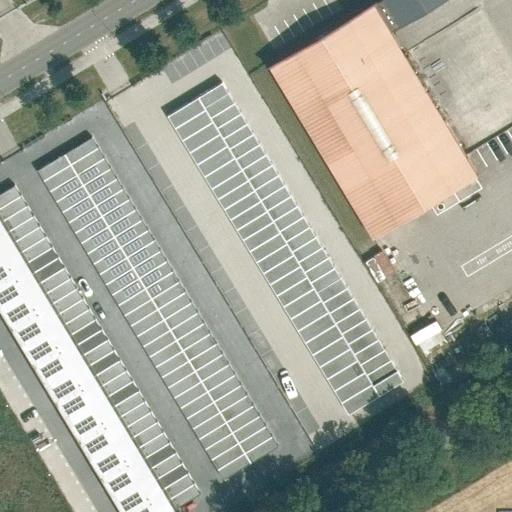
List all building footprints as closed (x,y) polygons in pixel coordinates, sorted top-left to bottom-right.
[(444,0),(380,0),(374,4),(372,1),(268,63),(372,236),(476,174),(390,31),(399,26),(400,27),(444,0)] [(222,81),(198,96),(204,106),(228,91),(222,81)] [(228,91),(204,106),(205,107),(210,116),(234,102),(228,91)] [(198,96),(167,114),(174,126),(205,107),(204,106),(198,96)] [(234,102),(210,116),(212,119),(217,126),(240,112),(234,102)] [(205,107),(174,126),(181,138),(212,119),(210,116),(205,107)] [(240,112),(217,126),(219,131),(223,137),(247,122),(240,112)] [(212,119),(181,138),(188,150),(219,131),(217,126),(212,119)] [(247,122),(223,137),(227,143),(229,147),(253,133),(247,122)] [(219,131),(188,150),(196,162),(227,143),(223,137),(219,131)] [(253,133),(229,147),(234,155),(235,157),(259,143),(253,133)] [(64,152),(70,163),(98,146),(91,136),(64,152)] [(227,143),(196,162),(203,174),(234,155),(229,147),(227,143)] [(259,143),(235,157),(241,167),(242,168),(265,153),(259,143)] [(98,146),(70,163),(76,173),(104,157),(98,146)] [(64,152),(37,169),(43,179),(70,163),(64,152)] [(265,153),(242,168),(247,177),(248,178),(272,163),(265,153)] [(234,155),(203,174),(210,186),(241,167),(235,157),(234,155)] [(110,167),(104,157),(76,173),(83,183),(110,167)] [(70,163),(43,179),(49,190),(76,173),(70,163)] [(272,163),(248,178),(254,187),(254,188),(278,174),(272,163)] [(89,194),(116,177),(110,167),(83,183),(89,194)] [(241,167),(210,186),(216,196),(247,177),(242,168),(241,167)] [(83,183),(76,173),(49,190),(55,200),(83,183)] [(278,174),(254,188),(260,198),(260,199),(284,184),(278,174)] [(122,188),(116,177),(89,194),(95,204),(122,188)] [(247,177),(216,196),(223,206),(254,187),(248,178),(247,177)] [(89,194),(83,183),(55,200),(61,210),(89,194)] [(0,192),(0,206),(20,194),(14,184),(0,192)] [(284,184),(260,199),(266,208),(267,209),(290,194),(284,184)] [(254,187),(223,206),(229,216),(260,198),(254,188),(254,187)] [(95,204),(101,214),(129,198),(122,188),(95,204)] [(27,205),(20,194),(0,206),(0,214),(3,219),(27,205)] [(61,210),(68,221),(95,204),(89,194),(61,210)] [(290,194),(267,209),(272,219),(273,219),(297,205),(290,194)] [(135,208),(129,198),(101,214),(107,225),(135,208)] [(260,198),(229,216),(235,227),(266,208),(260,199),(260,198)] [(95,204),(68,221),(74,231),(101,214),(95,204)] [(3,219),(6,224),(9,229),(33,215),(27,205),(3,219)] [(297,205),(273,219),(279,229),(303,215),(297,205)] [(107,225),(114,235),(141,218),(135,208),(107,225)] [(266,208),(235,227),(242,237),(272,219),(267,209),(266,208)] [(101,214),(74,231),(80,241),(107,225),(101,214)] [(33,215),(9,229),(15,240),(39,225),(33,215)] [(303,215),(279,229),(285,240),(309,225),(303,215)] [(120,245),(147,229),(141,218),(114,235),(120,245)] [(272,219),(242,237),(248,248),(279,229),(273,219),(272,219)] [(6,224),(0,227),(0,253),(17,243),(15,240),(9,229),(6,224)] [(21,250),(45,235),(39,225),(15,240),(17,243),(21,250)] [(107,225),(80,241),(86,251),(114,235),(107,225)] [(309,225),(285,240),(286,241),(291,250),(315,236),(309,225)] [(154,239),(147,229),(120,245),(126,256),(154,239)] [(279,229),(248,248),(255,259),(286,241),(285,240),(279,229)] [(27,260),(51,246),(45,235),(21,250),(27,260)] [(114,235),(86,251),(92,262),(120,245),(114,235)] [(315,236),(291,250),(293,252),(298,260),(322,246),(315,236)] [(132,266),(160,249),(154,239),(126,256),(132,266)] [(286,241),(255,259),(262,271),(293,252),(291,250),(286,241)] [(0,278),(28,262),(27,260),(21,250),(17,243),(0,253),(0,278)] [(99,272),(126,256),(120,245),(92,262),(99,272)] [(51,246),(27,260),(28,262),(33,270),(57,256),(51,246)] [(322,246),(298,260),(299,263),(304,271),(328,256),(322,246)] [(166,260),(160,249),(132,266),(139,276),(166,260)] [(293,252),(262,271),(268,282),(299,263),(298,260),(293,252)] [(40,281),(64,266),(57,256),(33,270),(40,281)] [(126,256),(99,272),(105,282),(132,266),(126,256)] [(328,256),(304,271),(306,274),(310,281),(334,266),(328,256)] [(145,287),(172,270),(166,260),(139,276),(145,287)] [(0,278),(0,304),(40,281),(33,270),(28,262),(0,278)] [(299,263),(268,282),(275,293),(306,274),(304,271),(299,263)] [(70,277),(64,266),(40,281),(46,291),(70,277)] [(139,276),(132,266),(105,282),(111,293),(139,276)] [(334,266),(310,281),(313,285),(316,291),(340,277),(334,266)] [(172,270),(145,287),(151,297),(178,280),(172,270)] [(306,274),(275,293),(282,304),(313,285),(310,281),(306,274)] [(139,276),(111,293),(117,303),(145,287),(139,276)] [(52,301),(76,287),(70,277),(46,291),(51,299),(52,301)] [(340,277),(316,291),(320,297),(323,302),(347,287),(340,277)] [(178,280),(151,297),(157,307),(185,291),(178,280)] [(40,281),(0,304),(0,308),(10,324),(51,299),(46,291),(40,281)] [(313,285),(282,304),(289,316),(320,297),(316,291),(313,285)] [(76,287),(52,301),(58,312),(82,297),(76,287)] [(124,313),(151,297),(145,287),(117,303),(124,313)] [(347,287),(323,302),(327,309),(329,312),(353,297),(347,287)] [(157,307),(163,317),(191,301),(185,291),(157,307)] [(82,297),(58,312),(62,318),(64,322),(88,307),(82,297)] [(151,297),(124,313),(130,324),(157,307),(151,297)] [(320,297),(289,316),(296,328),(327,309),(323,302),(320,297)] [(353,297),(329,312),(334,321),(335,322),(359,308),(353,297)] [(62,318),(58,312),(52,301),(51,299),(10,324),(21,343),(62,318)] [(197,311),(191,301),(163,317),(170,328),(197,311)] [(64,322),(71,332),(95,318),(88,307),(64,322)] [(163,317),(157,307),(130,324),(136,334),(163,317)] [(359,308),(335,322),(341,332),(365,318),(359,308)] [(327,309),(296,328),(304,340),(334,321),(329,312),(327,309)] [(197,311),(170,328),(176,338),(203,322),(197,311)] [(163,317),(136,334),(142,344),(170,328),(163,317)] [(32,362),(74,337),(71,332),(64,322),(62,318),(21,343),(32,362)] [(95,318),(71,332),(74,337),(77,342),(101,328),(95,318)] [(365,318),(341,332),(342,333),(348,343),(372,328),(365,318)] [(334,321),(304,340),(311,352),(342,333),(341,332),(335,322),(334,321)] [(182,348),(209,332),(203,322),(176,338),(182,348)] [(77,342),(83,353),(107,338),(101,328),(77,342)] [(148,355),(176,338),(170,328),(142,344),(148,355)] [(372,328),(348,343),(349,345),(354,353),(378,338),(372,328)] [(209,332),(182,348),(188,359),(216,342),(209,332)] [(342,333),(311,352),(318,364),(349,345),(348,343),(342,333)] [(74,337),(32,362),(44,381),(85,356),(83,353),(77,342),(74,337)] [(83,353),(85,356),(89,363),(113,348),(107,338),(83,353)] [(155,365),(182,348),(176,338),(148,355),(155,365)] [(378,338),(354,353),(356,357),(360,363),(384,349),(378,338)] [(194,369),(222,352),(216,342),(188,359),(194,369)] [(349,345),(318,364),(325,376),(356,357),(354,353),(349,345)] [(95,373),(119,359),(113,348),(89,363),(95,373)] [(155,365),(161,375),(188,359),(182,348),(155,365)] [(384,349),(360,363),(363,369),(366,374),(390,359),(384,349)] [(194,369),(201,379),(228,363),(222,352),(194,369)] [(95,373),(89,363),(85,356),(44,381),(55,400),(96,375),(95,373)] [(356,357),(325,376),(333,388),(363,369),(360,363),(356,357)] [(119,359),(95,373),(96,375),(101,384),(125,369),(119,359)] [(161,375),(167,385),(194,369),(188,359),(161,375)] [(390,359),(366,374),(371,381),(372,384),(397,369),(390,359)] [(207,390),(234,373),(228,363),(201,379),(207,390)] [(101,384),(108,394),(132,379),(125,369),(101,384)] [(201,379),(194,369),(167,385),(173,396),(201,379)] [(363,369),(333,388),(340,400),(371,381),(366,374),(363,369)] [(397,369),(372,384),(378,394),(403,379),(397,369)] [(213,400),(240,383),(234,373),(207,390),(213,400)] [(55,400),(66,419),(108,394),(101,384),(96,375),(55,400)] [(138,390),(132,379),(108,394),(114,404),(138,390)] [(207,390),(201,379),(173,396),(179,406),(207,390)] [(371,381),(340,400),(348,413),(378,394),(372,384),(371,381)] [(240,383),(213,400),(219,410),(247,394),(240,383)] [(138,390),(114,404),(119,413),(120,414),(144,400),(138,390)] [(179,406),(186,416),(213,400),(207,390),(179,406)] [(108,394),(66,419),(78,437),(119,413),(114,404),(108,394)] [(247,394),(219,410),(225,421),(253,404),(247,394)] [(126,425),(150,410),(144,400),(120,414),(126,425)] [(192,427),(219,410),(213,400),(186,416),(192,427)] [(232,431),(259,414),(253,404),(225,421),(232,431)] [(132,435),(156,420),(150,410),(126,425),(130,431),(132,435)] [(198,437),(225,421),(219,410),(192,427),(198,437)] [(89,456),(130,431),(126,425),(120,414),(119,413),(78,437),(89,456)] [(238,441),(265,425),(259,414),(232,431),(238,441)] [(163,431),(156,420),(132,435),(139,445),(163,431)] [(204,447),(232,431),(225,421),(198,437),(204,447)] [(265,425),(238,441),(244,451),(271,435),(265,425)] [(139,445),(132,435),(130,431),(89,456),(100,475),(142,450),(139,445)] [(142,450),(145,456),(169,441),(163,431),(139,445),(142,450)] [(238,441),(232,431),(204,447),(210,458),(238,441)] [(278,445),(271,435),(244,451),(250,462),(278,445)] [(175,451),(169,441),(145,456),(151,466),(175,451)] [(217,468),(244,451),(238,441),(210,458),(217,468)] [(142,450),(100,475),(112,494),(153,469),(151,466),(145,456),(142,450)] [(175,451),(151,466),(153,469),(157,476),(181,462),(175,451)] [(244,451),(217,468),(223,478),(250,462),(244,451)] [(163,486),(187,472),(181,462),(157,476),(163,486)] [(112,494),(122,511),(124,511),(164,488),(163,486),(157,476),(153,469),(112,494)] [(169,497),(194,482),(187,472),(163,486),(164,488),(169,497)] [(169,497),(176,507),(200,492),(194,482),(169,497)] [(169,497),(164,488),(124,511),(167,511),(176,507),(169,497)]
